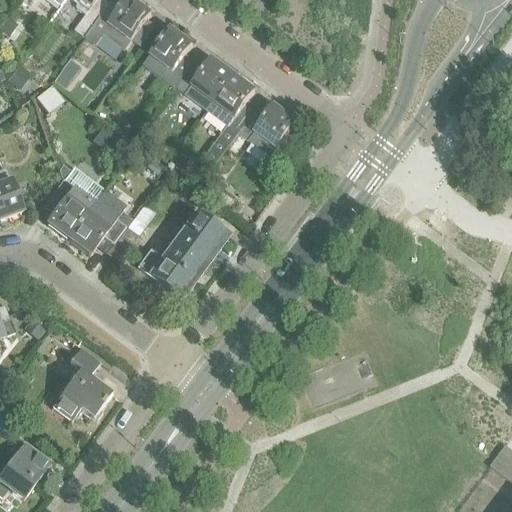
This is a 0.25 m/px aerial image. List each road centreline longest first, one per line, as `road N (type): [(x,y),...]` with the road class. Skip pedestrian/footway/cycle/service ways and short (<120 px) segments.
road 1 (residential): [(174,365),(348,131),(168,0)]
road 2 (residential): [(0,258),(25,254),(174,365)]
road 3 (primary): [(206,390),(317,241)]
road 4 (residential): [(64,511),(174,365)]
road 5 (primary): [(436,0),(415,34),(397,114),(372,150)]
road 6 (unclassified): [(418,186),(511,58)]
road 7 (primary): [(116,511),(206,390)]
road 8 (primary): [(387,163),(468,51)]
